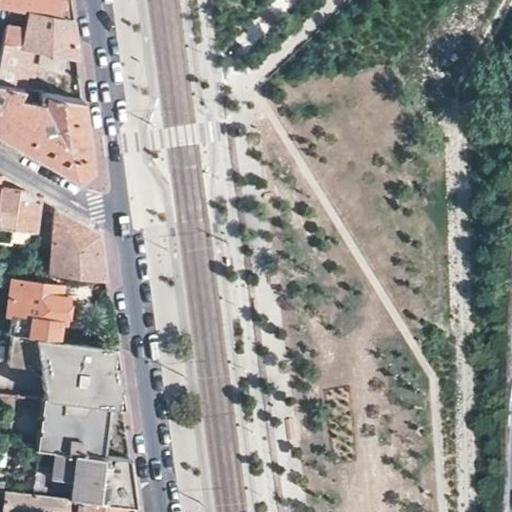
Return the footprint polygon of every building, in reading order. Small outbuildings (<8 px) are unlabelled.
[(0,0),(0,3),(9,5),(9,8),(30,11),(71,17),(68,0),(0,0)] [(5,24),(0,48),(0,82),(21,86),(28,47),(76,57),(71,17),(30,11),(27,26),(5,24)] [(0,82),(0,134),(25,149),(27,98),(15,95),(21,86),(0,82)] [(27,98),(25,149),(75,177),(90,165),(86,129),(81,96),(39,89),(37,101),(27,98)] [(0,184),(0,221),(5,223),(5,227),(36,231),(40,198),(26,197),(26,190),(21,187),(17,184),(0,184)] [(50,248),(48,272),(105,279),(102,254),(99,231),(74,216),(54,205),(52,228),(45,227),(43,248),(50,248)] [(12,259),(10,267),(18,268),(19,259),(12,259)] [(13,332),(53,337),(55,315),(69,317),(72,292),(62,291),(63,283),(9,277),(5,312),(11,313),(9,331),(13,332)] [(114,344),(53,337),(13,332),(9,363),(40,367),(47,397),(109,404),(123,406),(119,378),(114,344)] [(47,397),(42,396),(36,446),(64,449),(104,453),(109,404),(47,397)] [(130,456),(104,453),(64,449),(71,498),(79,499),(125,505),(136,506),(133,481),(130,456)] [(68,511),(71,498),(5,490),(3,511),(68,511)] [(123,511),(125,505),(79,499),(77,511),(123,511)]
